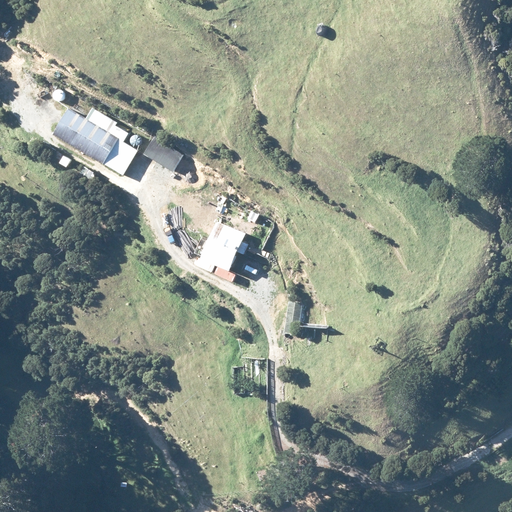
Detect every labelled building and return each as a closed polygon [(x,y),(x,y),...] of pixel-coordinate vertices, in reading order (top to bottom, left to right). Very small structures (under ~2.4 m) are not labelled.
[(45,104),(54,85),(46,81),(36,99),(45,104)] [(56,133),(125,173),(139,149),(124,140),(129,131),(116,124),(112,131),(71,107),(56,133)] [(146,153),(175,170),(184,154),(156,137),(146,153)] [(245,252),(249,243),(244,241),(248,233),(220,221),(204,258),(231,269),(240,250),(245,252)] [(291,300),(287,331),(300,333),(304,302),(291,300)]
